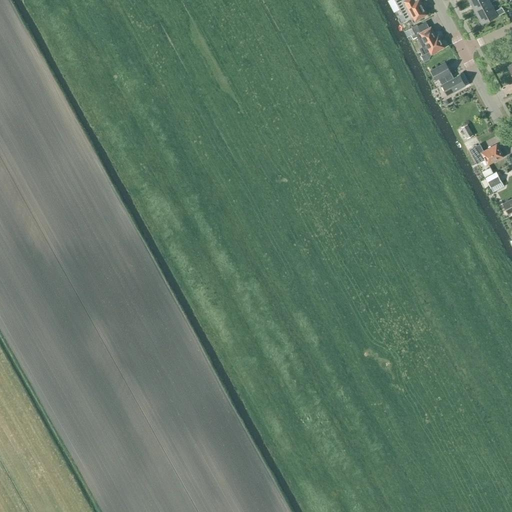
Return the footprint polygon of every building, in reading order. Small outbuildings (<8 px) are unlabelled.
[(413,0),(412,0),(394,0),(406,21),(413,17),(415,21),(427,15),(419,0),(413,0)] [(469,0),(475,11),(490,3),(488,0),(469,0)] [(490,3),(475,11),(482,24),(504,12),(502,8),(495,11),(490,3)] [(419,31),(416,26),(404,32),(407,38),(419,31)] [(429,51),(431,54),(445,47),(438,35),(436,37),(431,28),(417,35),(426,52),(429,51)] [(451,73),(445,63),(431,70),(436,80),(439,79),(442,85),(447,95),(465,86),(460,75),(454,79),(450,73),(451,73)] [(473,135),(467,125),(461,128),(467,139),(473,135)] [(502,156),(496,145),(484,152),(480,145),(470,150),(477,164),(485,159),(489,164),(502,156)] [(501,182),(498,176),(487,182),(491,188),(501,182)] [(503,204),(508,214),(511,211),(511,198),(509,201),(503,204)]
